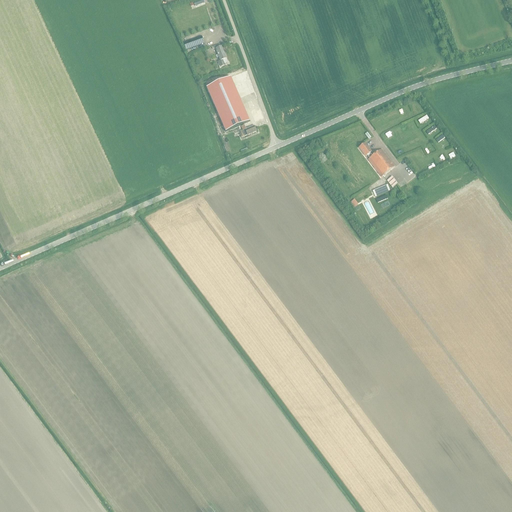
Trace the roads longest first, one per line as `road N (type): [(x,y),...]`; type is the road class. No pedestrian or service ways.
road 1 (tertiary): [(0,265),(277,146)]
road 2 (tertiary): [(277,146),(420,84),(511,60)]
road 3 (residential): [(277,146),(223,0)]
